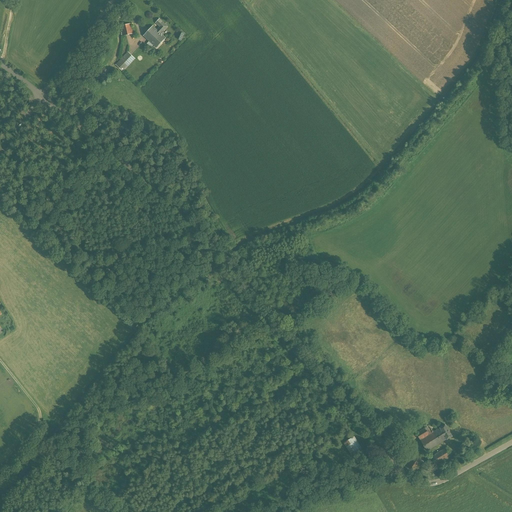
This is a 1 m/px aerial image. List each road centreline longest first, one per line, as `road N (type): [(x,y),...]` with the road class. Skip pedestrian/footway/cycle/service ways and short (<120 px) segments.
road 1 (tertiary): [(511,443),(440,482),(408,477),(180,208),(41,97)]
road 2 (tertiary): [(41,97),(113,0)]
